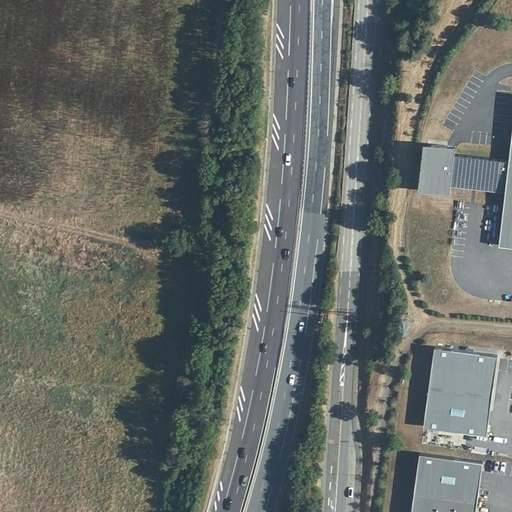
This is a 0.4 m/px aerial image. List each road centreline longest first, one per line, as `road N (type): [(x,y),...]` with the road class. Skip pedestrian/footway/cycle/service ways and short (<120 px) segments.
road 1 (trunk): [(257,511),(285,410),(309,239),(323,0)]
road 2 (trunk): [(294,0),(276,256),(226,511)]
road 3 (unclassified): [(367,0),(333,511)]
road 4 (track): [(0,210),(167,248)]
